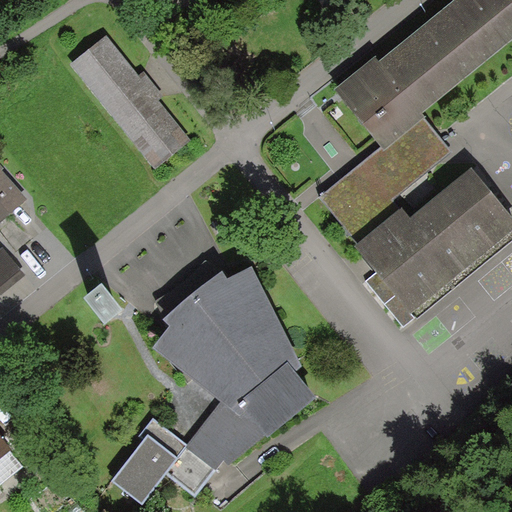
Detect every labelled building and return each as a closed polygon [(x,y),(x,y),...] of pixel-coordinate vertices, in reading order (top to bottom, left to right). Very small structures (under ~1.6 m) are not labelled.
[(422,117),(511,43),(511,0),(457,0),(380,64),(376,59),(337,92),(383,148),(387,153),(425,121),(422,117)] [(106,36),(69,67),(155,172),(193,141),(160,100),(163,95),(143,70),(138,75),(106,36)] [(322,198),(361,246),(403,211),(392,199),(450,151),(425,121),(387,153),(383,148),(322,198)] [(511,238),(511,225),(469,174),(412,222),(403,211),(361,246),(358,249),(376,272),(365,281),(404,327),(511,238)] [(0,216),(16,202),(0,184),(0,216)] [(0,299),(2,301),(29,276),(0,245),(0,299)] [(172,332),(154,349),(217,404),(236,423),(256,406),(278,431),(316,400),(295,374),(302,367),(254,270),(229,281),(208,262),(183,285),(155,305),(172,332)] [(95,297),(93,358),(117,358),(119,298),(95,297)] [(217,404),(191,446),(179,461),(169,474),(197,498),(224,462),(230,468),(278,431),(256,406),(236,423),(217,404)] [(147,439),(113,483),(143,507),(169,474),(179,461),(191,446),(155,418),(142,436),(147,439)]
